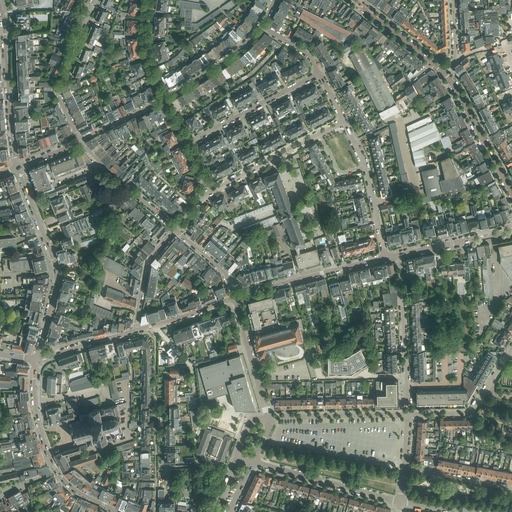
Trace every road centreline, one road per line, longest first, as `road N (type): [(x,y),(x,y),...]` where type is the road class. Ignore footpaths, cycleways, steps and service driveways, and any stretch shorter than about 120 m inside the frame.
road 1 (residential): [(36,360),(35,404),(52,462),(75,491),(113,510)]
road 2 (residential): [(0,1),(18,168)]
road 3 (residential): [(234,297),(384,257)]
road 4 (residential): [(79,140),(56,89),(93,0)]
road 5 (residential): [(400,501),(254,462)]
road 6 (residential): [(192,142),(319,72)]
road 7 (residential): [(511,348),(473,414),(408,415)]
road 8 (residential): [(268,418),(408,415)]
road 9 (tertiary): [(511,190),(443,74)]
road 10 (residential): [(174,228),(79,140)]
road 11 (residential): [(268,418),(234,297)]
road 12 (residential): [(407,376),(399,254)]
